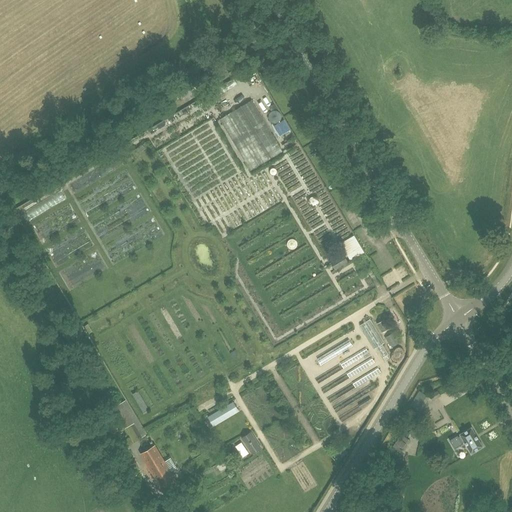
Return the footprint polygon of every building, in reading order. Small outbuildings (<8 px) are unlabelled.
[(283,151),(258,110),(252,101),(220,120),(250,171),(268,160),(283,151)] [(282,139),(296,133),(290,121),(277,127),(282,139)] [(232,228),(286,202),(279,188),(277,189),(271,177),(203,209),(211,225),(217,222),(225,239),(235,234),(232,228)] [(321,212),(309,217),(312,223),(323,218),(321,212)] [(345,242),(353,263),(368,256),(360,236),(345,242)] [(349,263),(343,253),(330,261),(336,270),(349,263)] [(374,349),(377,348),(384,343),(370,319),(360,325),(374,349)] [(390,328),(384,319),(377,324),(382,332),(390,328)] [(392,348),(401,342),(395,332),(385,338),(390,346),(391,346),(392,348)] [(352,346),(349,340),(317,359),(321,365),(352,346)] [(369,353),(366,348),(315,379),(318,384),(369,353)] [(384,357),(390,360),(393,355),(387,352),(384,357)] [(374,363),(372,358),(322,388),(324,393),(374,363)] [(380,373),(378,367),(327,398),(330,403),(380,373)] [(305,386),(312,384),(310,373),(302,375),(305,386)] [(433,400),(441,396),(438,390),(430,395),(433,400)] [(419,391),(411,405),(421,411),(429,397),(419,391)] [(139,439),(147,434),(142,426),(126,400),(113,408),(125,429),(130,425),(139,439)] [(207,418),(213,428),(240,412),(233,402),(207,418)] [(361,411),(359,406),(358,405),(339,417),(342,423),(361,411)] [(456,438),(461,448),(466,445),(471,453),(483,447),(471,428),(460,434),(461,435),(456,438)] [(262,448),(251,431),(241,438),(252,455),(262,448)] [(177,484),(154,446),(142,453),(165,491),(177,484)] [(331,473),(337,470),(329,455),(324,457),(331,473)] [(175,459),(170,461),(175,472),(180,469),(175,459)] [(221,474),(231,469),(229,463),(219,468),(221,474)]
